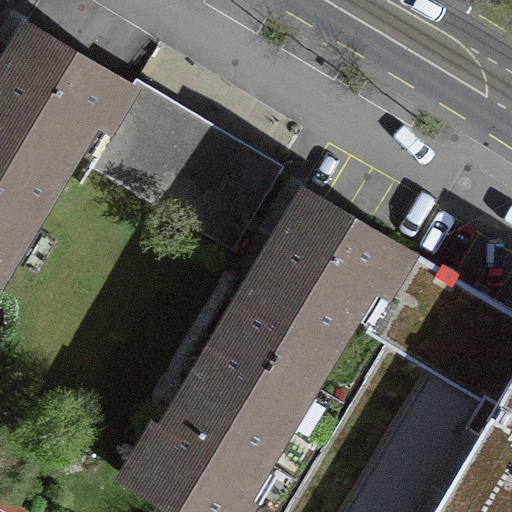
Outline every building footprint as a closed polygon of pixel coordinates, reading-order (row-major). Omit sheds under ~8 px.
[(0,191),(38,214),(96,116),(111,125),(134,86),(24,21),(0,61),(0,191)] [(204,126),(134,86),(111,125),(90,161),(160,202),(204,126)] [(276,168),(204,126),(160,202),(231,244),(276,168)] [(221,326),(313,380),(371,282),(387,291),(412,250),(302,185),(280,223),(282,224),(259,262),(221,326)] [(0,279),(38,214),(0,191),(0,279)] [(511,511),(511,309),(412,250),(387,291),(364,328),(390,344),(289,511),(511,511)] [(244,496),(313,380),(221,326),(161,426),(154,422),(123,475),(184,511),(243,511),(251,500),(244,496)]
